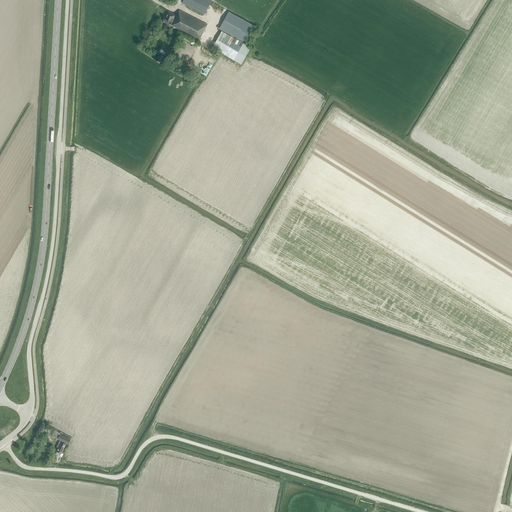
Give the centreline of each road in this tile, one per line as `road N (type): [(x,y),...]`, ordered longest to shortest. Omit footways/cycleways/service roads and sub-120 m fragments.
road 1 (unclassified): [(420,511),(171,437),(146,443),(116,477),(27,468),(2,442)]
road 2 (unclassified): [(29,414),(28,351),(52,244),(67,0)]
road 3 (primary): [(0,387),(42,252),(58,0)]
